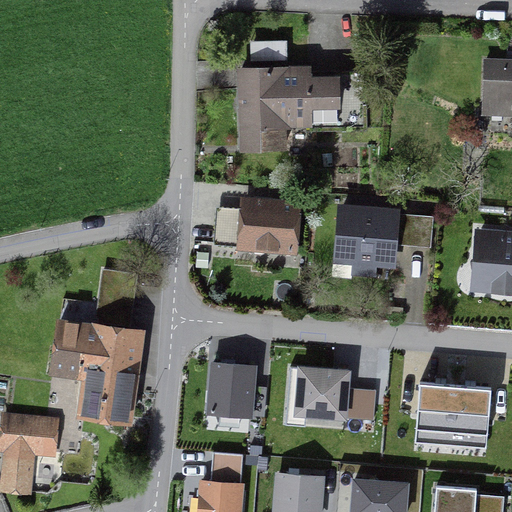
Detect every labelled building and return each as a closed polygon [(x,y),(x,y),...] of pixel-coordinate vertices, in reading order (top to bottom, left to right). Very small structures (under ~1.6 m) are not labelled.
[(511,63),(484,62),(482,110),(511,110),(511,63)] [(306,70),(240,71),(242,147),(283,146),(283,131),(363,129),(362,74),(306,75),(306,70)] [(215,218),(213,244),(291,250),(294,207),(243,203),(242,220),(215,218)] [(374,262),(390,263),(394,215),(340,210),(336,259),(352,260),(351,273),(373,275),(374,262)] [(413,216),(411,247),(429,248),(431,218),(413,216)] [(511,238),(478,235),(477,250),(476,250),(473,257),(473,265),(474,272),(475,272),(474,287),(489,288),(489,290),(503,294),(511,292),(511,238)] [(105,272),(98,318),(130,322),(136,276),(105,272)] [(83,413),(123,419),(135,333),(58,323),(51,372),(80,376),(82,371),(89,372),(83,413)] [(250,413),(253,366),(239,365),(212,363),(209,411),(250,413)] [(287,412),(345,418),(349,371),(341,371),(292,366),(287,412)] [(440,383),(419,382),(415,428),(487,434),(491,387),(469,386),(440,383)] [(27,491),(31,451),(45,452),(48,422),(3,418),(0,447),(0,448),(5,449),(1,489),(27,491)] [(199,511),(238,511),(243,456),(213,453),(210,480),(202,480),(199,511)] [(293,474),(279,473),(275,511),(317,511),(321,477),(293,474)] [(349,511),(405,511),(408,483),(371,479),(353,478),(349,511)] [(474,511),(475,508),(476,490),(436,486),(433,511),(474,511)]
